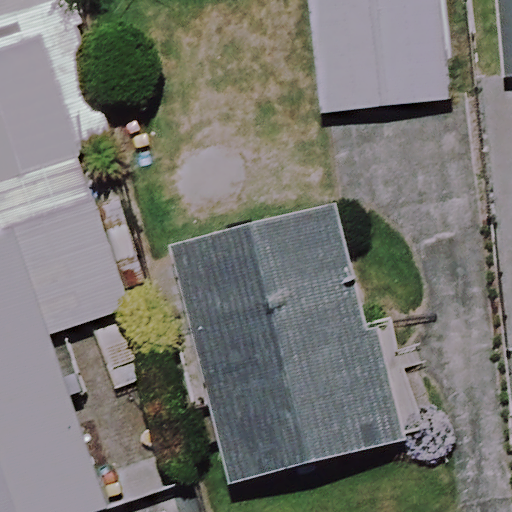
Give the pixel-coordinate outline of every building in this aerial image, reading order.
[(0,0),(0,187),(118,151),(70,0),(0,0)] [(446,105),(437,0),(308,0),(319,116),(446,105)] [(511,78),(511,0),(497,0),(504,79),(511,78)] [(401,448),(340,206),(174,249),(235,490),(401,448)] [(0,511),(107,511),(11,233),(0,236),(0,511)]
